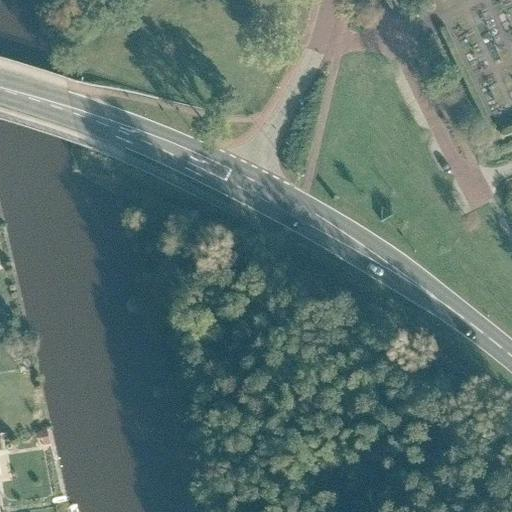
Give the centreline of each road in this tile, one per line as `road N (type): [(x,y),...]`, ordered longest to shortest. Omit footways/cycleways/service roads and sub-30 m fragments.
road 1 (secondary): [(511,358),(388,266),(243,182)]
road 2 (secondary): [(243,182),(178,148),(0,86)]
road 3 (residential): [(243,182),(325,34),(331,0)]
